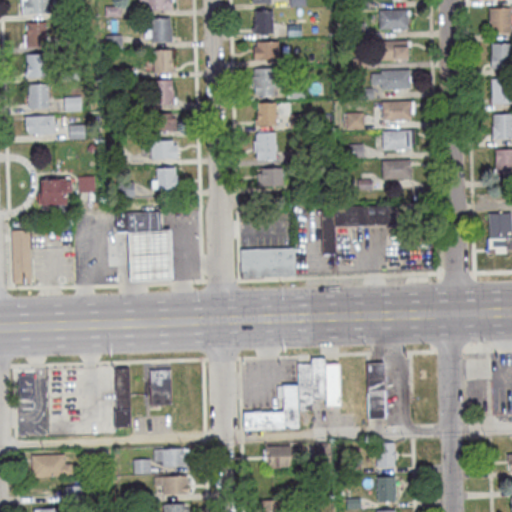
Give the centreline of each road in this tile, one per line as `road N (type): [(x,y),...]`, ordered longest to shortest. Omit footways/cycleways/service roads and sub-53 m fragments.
road 1 (primary): [(0,328),(511,311)]
road 2 (residential): [(223,511),(209,0)]
road 3 (residential): [(450,511),(446,0)]
